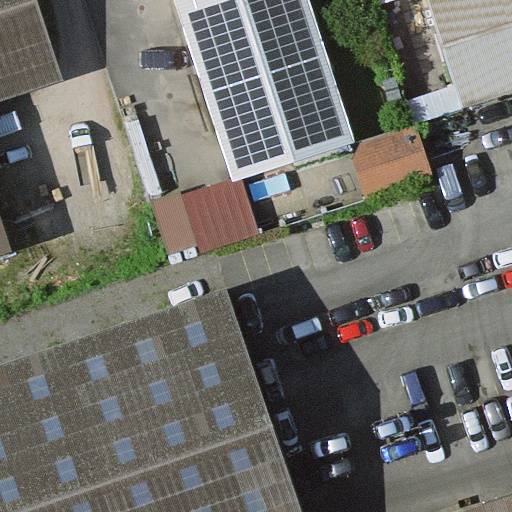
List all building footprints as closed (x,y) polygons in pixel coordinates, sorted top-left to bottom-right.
[(0,106),(60,86),(30,0),(0,0),(0,254),(9,251),(0,225),(0,106)] [(355,156),(305,0),(167,0),(229,196),(355,156)] [(511,0),(426,0),(464,111),(511,94),(511,0)] [(425,184),(412,140),(352,159),(365,203),(425,184)] [(511,511),(511,504),(488,511),(295,511),(225,301),(0,376),(0,511),(511,511)]
